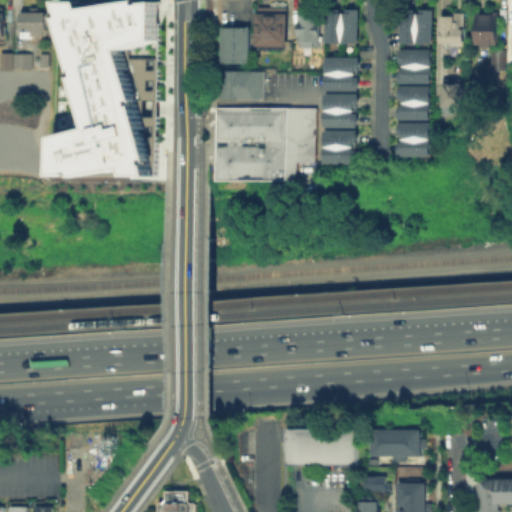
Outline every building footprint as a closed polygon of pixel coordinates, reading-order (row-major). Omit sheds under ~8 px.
[(158,0),(158,179),(51,179),(51,119),(56,119),(56,0),(158,0)] [(323,10),(357,10),(357,45),(323,45),(323,10)] [(253,12),(283,12),(283,49),(253,49),(253,12)] [(22,13),(47,13),(47,40),(22,40),(22,13)] [(298,13),(317,13),(317,49),(298,49),(298,13)] [(399,15),(431,15),(431,45),(399,45),(399,15)] [(467,15),(467,48),(453,49),(453,45),(440,45),(440,19),(454,18),(454,15),(467,15)] [(499,17),(498,47),(494,47),(494,50),(480,50),(480,45),(476,45),(476,21),(480,21),(480,16),(499,17)] [(218,29),(247,29),(247,65),(218,65),(218,29)] [(1,68),(1,52),(14,52),(14,68),(1,68)] [(33,52),(33,68),(14,68),(14,52),(33,52)] [(399,52),(431,52),(431,85),(399,85),(399,52)] [(50,66),(41,66),(41,53),(50,53),(50,66)] [(511,71),(501,71),(501,54),(511,54),(511,71)] [(324,57),(356,57),(356,89),(324,89),(324,57)] [(215,73),(261,73),(261,101),(215,101),(215,73)] [(471,78),(449,78),(448,114),(471,114),(471,78)] [(400,89),(431,89),(431,121),(400,121),(400,89)] [(324,94),(358,94),(358,128),(324,128),(324,94)] [(213,103),(314,103),(314,159),(296,159),(296,178),(213,176),(213,103)] [(400,125),(431,125),(431,157),(400,157),(400,125)] [(325,133),(359,133),(359,167),(325,167),(325,133)] [(307,180),(307,168),(320,168),(320,180),(307,180)] [(286,427),(356,427),(356,463),(286,463),(286,427)] [(375,456),(375,429),(424,429),(424,456),(375,456)] [(388,474),(364,475),(364,491),(392,490),(392,482),(389,482),(388,474)] [(511,503),(503,503),(503,511),(481,511),(481,480),(511,480),(511,503)] [(403,484),(428,484),(428,511),(403,511),(403,510),(410,510),(410,504),(403,504),(403,484)] [(167,489),(190,489),(190,497),(193,502),(198,502),(198,511),(161,511),(161,502),(166,502),(167,497),(167,489)] [(361,511),(381,511),(381,495),(361,495),(361,511)]
